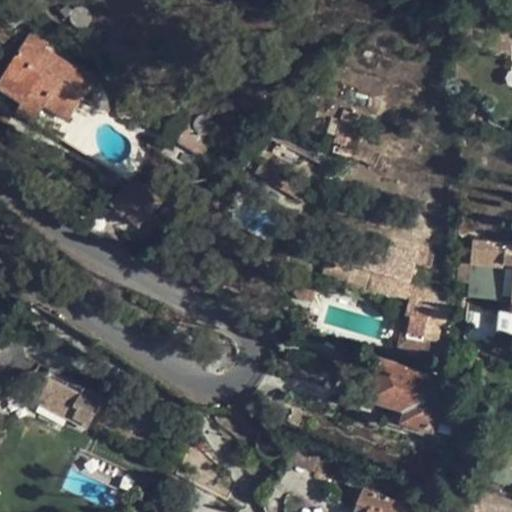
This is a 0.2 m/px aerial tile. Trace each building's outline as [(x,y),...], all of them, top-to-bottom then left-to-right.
[(60,11),(66,18),(73,12),(67,4),(60,11)] [(0,88),(21,102),(26,94),(45,106),(67,120),(92,79),(45,50),(48,44),(30,34),(0,81),(0,88)] [(45,106),(26,94),(21,102),(16,111),(34,122),(45,106)] [(184,130),(177,139),(204,155),(209,145),(202,140),(206,133),(195,127),(191,134),(184,130)] [(342,131),(339,142),(354,146),(357,135),(342,131)] [(160,202),(135,178),(112,203),(124,215),(125,213),(139,225),(160,202)] [(511,245),(472,242),(468,297),(511,301),(511,245)] [(408,301),(399,342),(429,348),(430,344),(440,345),(443,328),(456,331),(456,298),(432,292),(431,298),(409,292),(411,282),(333,260),(327,278),(351,285),(355,271),(371,276),(367,290),(408,301)] [(291,298),(312,304),(317,286),(296,279),(291,298)] [(511,310),(498,310),(496,336),(511,337),(511,310)] [(429,348),(399,342),(398,347),(417,351),(416,356),(437,360),(440,345),(430,344),(429,348)] [(447,381),(381,360),(368,399),(390,405),(385,422),(401,427),(403,421),(432,430),(447,381)] [(511,366),(478,362),(474,389),(511,394),(511,366)] [(8,389),(71,422),(73,417),(78,408),(74,406),(80,393),(28,366),(8,389)] [(73,417),(89,426),(104,397),(84,387),(74,406),(78,408),(73,417)] [(302,418),(292,414),(289,421),(299,425),(302,418)] [(403,421),(401,427),(430,436),(432,430),(403,421)] [(290,462),(315,471),(323,446),(300,436),(290,462)] [(370,507),(368,511),(414,511),(415,510),(365,489),(359,502),(370,507)] [(511,511),(511,499),(458,490),(454,498),(475,509),(488,511),(511,511)] [(447,511),(473,511),(475,509),(454,498),(447,511)] [(368,511),(370,507),(359,502),(354,511),(368,511)]
